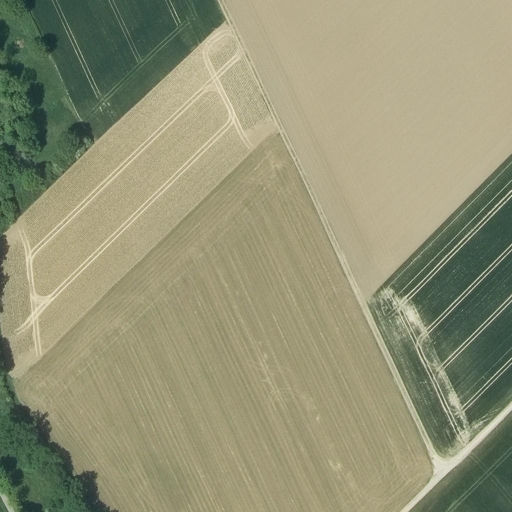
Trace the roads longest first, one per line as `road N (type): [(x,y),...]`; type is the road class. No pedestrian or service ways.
road 1 (track): [(441,473),(221,0)]
road 2 (track): [(100,511),(26,407),(0,331)]
road 3 (track): [(511,403),(403,511)]
